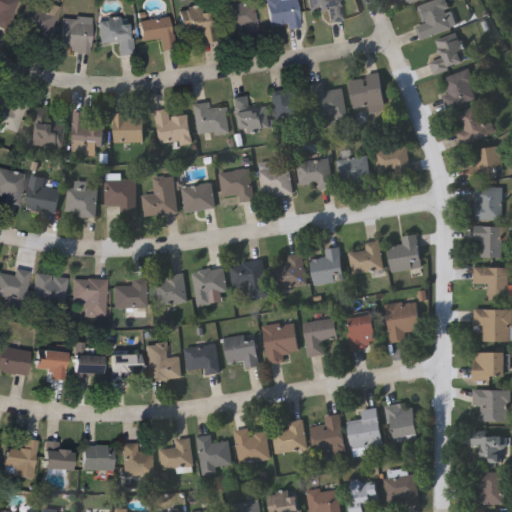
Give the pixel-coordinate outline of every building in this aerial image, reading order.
[(0,27),(0,0),(16,0),(4,29),(0,27)] [(19,31),(26,0),(46,0),(45,3),(57,6),(49,38),(19,31)] [(218,0),(231,0),(232,3),(252,1),(255,34),(240,36),(239,25),(221,27),(218,0)] [(294,0),(298,27),(284,29),(283,23),(267,25),(264,0),(294,0)] [(337,0),(341,19),(327,22),(325,8),(308,12),(305,0),(337,0)] [(419,39),(414,26),(422,24),(416,6),(434,0),(444,0),(454,28),(419,39)] [(182,33),(177,11),(205,5),(213,39),(201,42),(198,30),(182,33)] [(140,40),(138,20),(169,16),(172,48),(159,50),(158,38),(140,40)] [(97,18),(128,17),(130,54),(117,55),(116,41),(98,42),(97,18)] [(88,21),(88,52),(69,52),(69,46),(60,46),(60,21),(88,21)] [(428,60),(429,59),(425,46),(458,36),(466,63),(432,73),(428,60)] [(475,100),(450,106),(442,77),(467,70),(475,100)] [(352,107),(349,78),(379,74),(383,104),(352,107)] [(323,91),(340,88),(344,113),(314,118),(308,84),(322,82),(323,91)] [(269,90),(297,85),(304,121),(276,126),(269,90)] [(0,94),(25,103),(14,131),(0,125),(0,94)] [(265,105),(268,128),(238,132),(233,97),(246,95),(247,108),(265,105)] [(227,134),(197,136),(194,103),(207,102),(207,107),(224,106),(227,134)] [(482,123),(490,120),(495,132),(468,143),(456,114),(475,106),(482,123)] [(47,107),(47,121),(63,122),(61,147),(32,145),(34,107),(47,107)] [(153,110),(167,108),(168,117),(186,115),(190,142),(159,146),(153,110)] [(102,127),(101,147),(88,147),(87,155),(70,154),(72,111),(86,112),(85,126),(102,127)] [(113,142),(113,113),(141,113),(141,142),(113,142)] [(378,175),(373,152),(404,146),(409,169),(378,175)] [(474,148),(500,147),(502,178),(469,179),(469,166),(475,166),(474,148)] [(338,157),(367,157),(367,181),(338,181),(338,157)] [(316,189),(315,182),(298,184),(295,163),(327,158),(332,187),(316,189)] [(258,166),(287,163),(290,194),(261,197),(258,166)] [(3,196),(0,195),(0,168),(23,173),(17,206),(2,203),(3,196)] [(237,203),(237,195),(220,196),(218,172),(249,169),(252,201),(237,203)] [(54,213),(24,208),(30,175),(44,178),(42,187),(58,190),(54,213)] [(172,176),(176,214),(143,217),(141,195),(153,194),(152,178),(172,176)] [(135,217),(119,217),(119,205),(104,205),(104,180),(135,180),(135,217)] [(84,189),(96,190),(95,217),(64,216),(66,188),(73,188),(74,182),(85,182),(84,189)] [(183,211),(181,186),(212,184),(213,209),(183,211)] [(501,187),(501,220),(473,220),(473,187),(501,187)] [(480,240),(473,240),(473,226),(500,226),(500,257),(480,257),(480,240)] [(401,236),(417,234),(420,268),(390,271),(388,247),(401,245),(401,236)] [(348,252),(364,250),(363,242),(379,241),(382,271),(350,274),(348,252)] [(342,280),(313,283),(310,259),(325,258),(324,249),(339,247),(342,280)] [(275,287),(275,261),(286,261),(286,254),(302,254),(302,287),(275,287)] [(229,266),(261,261),(266,295),(248,298),(247,289),(233,291),(229,266)] [(8,305),(9,298),(0,296),(0,273),(12,276),(13,268),(28,271),(20,307),(8,305)] [(196,305),(192,271),(222,268),(225,292),(209,293),(211,304),(196,305)] [(511,269),(477,269),(477,286),(491,286),(491,302),(511,302),(511,269)] [(62,308),(30,306),(33,274),(65,276),(62,308)] [(153,281),(164,281),(164,275),(183,274),(185,303),(155,305),(153,281)] [(144,308),(112,308),(112,284),(129,284),(129,277),(144,277),(144,308)] [(104,278),(104,315),(83,315),(83,299),(71,299),(71,278),(104,278)] [(385,304),(417,301),(419,330),(406,331),(407,341),(389,342),(385,304)] [(486,328),(486,343),(511,343),(511,311),(478,311),(478,328),(486,328)] [(350,348),(349,317),(374,316),(375,348),(350,348)] [(307,356),(303,321),(334,317),(336,338),(322,340),(323,354),(307,356)] [(262,327),(293,322),(298,352),(286,354),(287,360),(268,363),(262,327)] [(223,338),(253,334),(258,366),(243,368),(242,360),(226,362),(223,338)] [(145,344),(165,343),(166,357),(179,356),(180,377),(147,380),(145,344)] [(203,367),(186,369),(182,348),(215,344),(219,372),(204,374),(203,367)] [(0,346),(28,350),(24,375),(0,371),(0,346)] [(65,353),(61,380),(48,377),(49,370),(35,368),(38,348),(65,353)] [(109,378),(109,354),(138,354),(138,378),(109,378)] [(510,354),(476,354),(476,382),(510,382),(510,354)] [(484,424),(511,424),(511,391),(477,392),(477,407),(484,407),(484,424)] [(416,435),(390,439),(386,405),(412,402),(416,435)] [(377,408),(381,447),(350,450),(346,421),(362,420),(361,410),(377,408)] [(324,425),(322,417),(338,414),(344,450),(314,455),(309,427),(324,425)] [(271,432),(288,429),(287,422),(301,420),(306,449),(274,454),(271,432)] [(233,430),(248,428),(249,433),(265,431),(269,459),(238,463),(233,430)] [(228,441),(231,463),(218,465),(219,470),(201,473),(196,436),(210,434),(211,443),(228,441)] [(475,448),(485,448),(484,468),(508,468),(509,438),(475,437),(475,448)] [(29,477),(1,472),(6,446),(20,448),(22,438),(36,440),(29,477)] [(175,448),(174,439),(189,438),(191,466),(160,469),(159,449),(175,448)] [(71,449),(71,469),(42,469),(42,442),(54,442),(54,449),(71,449)] [(120,443),(135,442),(135,451),(152,450),(152,475),(120,475),(120,443)] [(81,444),(110,444),(110,469),(81,469),(81,444)] [(475,492),(475,507),(509,506),(508,474),(482,474),(482,492),(475,492)] [(387,476),(416,476),(416,506),(387,506),(387,476)] [(378,506),(362,508),(362,511),(350,511),(348,487),(376,484),(378,506)] [(308,511),(306,492),(336,488),(339,511),(308,511)] [(268,511),(268,493),(288,493),(288,496),(299,496),(299,511),(268,511)] [(258,501),(259,511),(227,511),(227,505),(258,501)]
